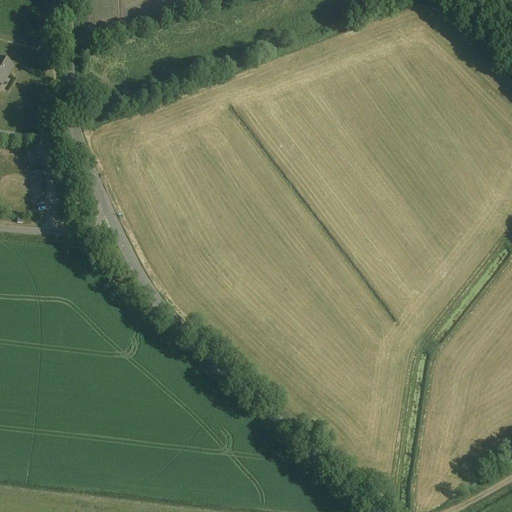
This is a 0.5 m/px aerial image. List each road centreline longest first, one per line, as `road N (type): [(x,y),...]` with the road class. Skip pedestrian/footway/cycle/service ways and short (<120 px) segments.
road 1 (tertiary): [(374,511),(180,330),(154,301),(110,221)]
road 2 (tertiary): [(110,221),(78,141),(68,0)]
